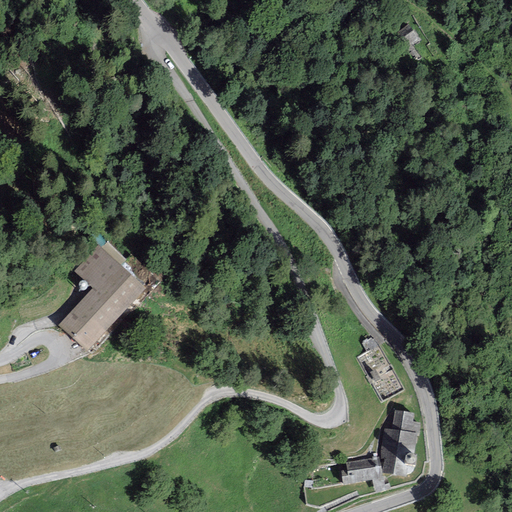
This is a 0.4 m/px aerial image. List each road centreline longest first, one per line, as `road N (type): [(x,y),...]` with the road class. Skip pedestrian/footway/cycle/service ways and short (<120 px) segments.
road 1 (unclassified): [(146,19),(156,58),(276,233),(340,411),(323,419),(269,395),(227,391),(150,451),(0,495)]
road 2 (tertiary): [(146,19),(262,172),(329,238),(357,296),(417,375),(435,451),(432,482),(364,511)]
road 3 (track): [(511,101),(410,0)]
road 4 (unclassified): [(0,379),(57,354),(41,338),(0,360)]
